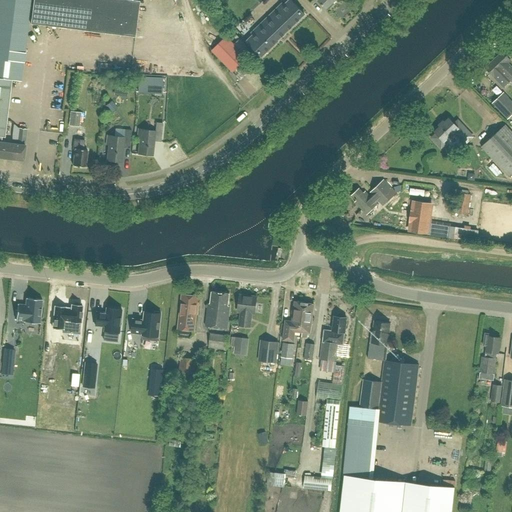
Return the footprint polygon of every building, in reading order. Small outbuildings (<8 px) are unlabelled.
[(1,143),(0,143),(1,137),(4,138),(11,81),(20,82),(30,0),(0,0),(0,143),(1,143)] [(138,0),(135,0),(32,0),(30,24),(134,36),(138,0)] [(318,0),(317,1),(326,10),(335,0),(318,0)] [(303,15),(289,1),(282,7),(281,6),(252,33),(254,35),(247,41),(261,56),(303,15)] [(255,67),(226,37),(211,51),(232,73),(240,64),(249,73),(255,67)] [(511,68),(507,63),(510,61),(502,52),(485,68),(493,77),(494,76),(497,80),(497,81),(503,88),(510,81),(511,82),(511,67),(511,68)] [(138,77),(137,91),(162,93),(163,78),(138,77)] [(113,87),(113,96),(125,97),(126,88),(113,87)] [(507,120),(511,115),(511,102),(503,93),(492,104),(507,120)] [(112,101),(106,106),(110,111),(116,106),(112,101)] [(79,127),(81,113),(70,111),(68,126),(79,127)] [(454,125),(449,119),(444,123),(443,122),(439,126),(440,127),(435,132),(436,134),(431,138),(440,148),(446,143),(444,141),(450,137),(454,133),(465,144),(472,137),(458,121),(454,125)] [(161,136),(162,124),(156,123),(155,131),(137,129),(136,138),(139,139),(137,154),(152,156),(154,135),(161,136)] [(508,177),(511,173),(511,132),(505,126),(481,147),(508,177)] [(25,138),(26,129),(18,128),(17,137),(25,138)] [(129,143),(131,130),(124,130),(123,138),(106,136),(105,145),(108,145),(106,161),(121,162),(123,142),(129,143)] [(85,167),(87,150),(82,149),(83,140),(73,139),(72,149),(74,149),(72,166),(85,167)] [(0,143),(0,157),(23,161),(24,146),(1,143),(0,143)] [(385,204),(396,193),(383,180),(372,190),(374,192),(370,196),(365,192),(364,193),(359,189),(352,196),(356,201),(355,203),(366,215),(377,204),(376,203),(380,199),(385,204)] [(408,231),(428,234),(432,204),(413,201),(408,231)] [(222,293),(212,291),(211,295),(210,295),(211,300),(210,304),(208,304),(205,326),(227,329),(230,307),(227,306),(229,294),(227,293),(227,292),(222,293)] [(197,314),(199,303),(197,303),(198,297),(182,295),(179,321),(178,329),(194,331),(195,323),(194,323),(196,314),(197,314)] [(256,298),(256,297),(240,295),(240,296),(238,312),(241,312),(239,326),(250,327),(251,313),(254,314),(256,298)] [(26,299),(25,305),(18,304),(17,304),(16,320),(24,321),(23,321),(23,322),(40,324),(40,323),(42,300),(26,298),(26,299)] [(55,304),(53,327),(63,328),(64,318),(70,319),(70,321),(80,322),(82,304),(81,304),(81,302),(73,301),(73,303),(72,303),(71,308),(65,308),(65,305),(55,304)] [(305,303),(294,301),(292,321),(285,321),(282,340),(291,341),(292,332),(301,333),(301,332),(305,303)] [(314,304),(305,303),(301,332),(310,333),(314,304)] [(103,313),(96,312),(95,325),(104,326),(104,331),(119,333),(122,310),(106,308),(106,313),(103,313)] [(142,334),(142,340),(158,341),(161,312),(155,312),(155,313),(145,312),(144,321),(133,319),(132,333),(142,334)] [(335,362),(337,345),(343,345),(344,339),(344,334),(346,318),(334,316),(332,331),(324,330),(321,360),(335,362)] [(385,360),(390,323),(374,321),(373,333),(371,333),(368,358),(384,360),(385,360)] [(226,350),(228,336),(210,334),(209,347),(226,350)] [(498,354),(500,338),(495,337),(496,335),(485,334),(483,346),(486,346),(486,352),(485,352),(484,357),(482,357),(480,373),(493,375),(496,359),(493,359),(494,353),(498,354)] [(247,349),(249,339),(236,337),(235,348),(247,349)] [(276,363),(279,342),(260,340),(258,361),(276,363)] [(292,358),(294,344),(283,343),(281,357),(292,358)] [(313,360),(314,344),(306,343),(305,359),(313,360)] [(13,363),(14,350),(4,349),(3,362),(13,363)] [(57,356),(46,355),(43,382),(54,383),(57,356)] [(181,357),(178,379),(193,380),(195,359),(181,357)] [(375,422),(411,426),(419,365),(384,360),(384,361),(381,382),(364,380),(360,408),(350,407),(347,435),(373,438),(375,422)] [(85,363),(82,387),(94,388),(97,364),(85,363)] [(335,448),(345,366),(335,365),(332,384),(318,382),(316,397),(328,399),(322,446),(335,448)] [(152,376),(150,394),(161,395),(162,377),(152,376)] [(511,407),(511,380),(504,379),(501,406),(511,407)] [(500,403),(502,385),(492,384),(491,402),(500,403)] [(306,416),(308,401),(298,400),(296,414),(306,416)] [(498,443),(496,451),(505,452),(506,444),(498,443)] [(344,475),(340,511),(400,511),(404,482),(344,475)] [(330,491),(332,478),(305,476),(303,488),(330,491)]
